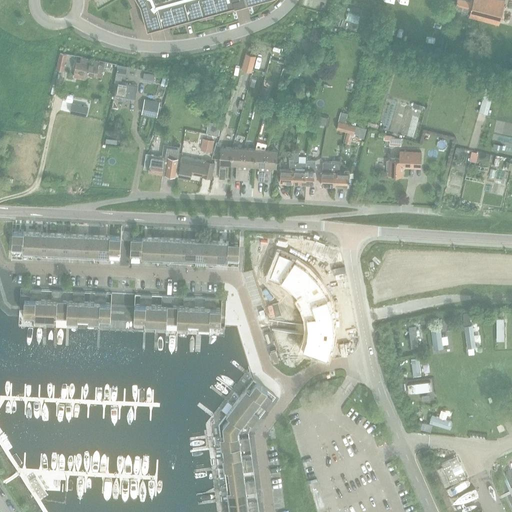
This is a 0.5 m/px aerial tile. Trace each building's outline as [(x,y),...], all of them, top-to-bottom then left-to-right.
[(137,0),(140,4),(147,30),(256,0),(137,0)] [(500,23),(505,0),(457,0),(456,5),(471,9),(469,15),(500,23)] [(59,53),(56,69),(63,71),(67,54),(59,53)] [(245,53),(241,69),(251,72),(256,56),(245,53)] [(88,65),(89,60),(81,58),(80,60),(78,60),(78,62),(76,62),(74,71),(86,74),(88,65)] [(88,65),(86,74),(101,77),(103,67),(102,66),(102,64),(100,64),(98,64),(98,62),(89,60),(88,65)] [(125,75),(126,66),(117,64),(114,82),(116,82),(113,98),(124,100),(126,83),(119,82),(121,75),(125,75)] [(488,80),(479,112),(487,115),(492,98),(493,98),(494,94),(496,95),(497,92),(498,88),(496,87),(497,82),(488,80)] [(126,83),(124,100),(134,102),(137,85),(126,83)] [(196,84),(189,91),(193,96),(197,92),(199,93),(202,90),(196,84)] [(262,87),(259,98),(265,100),(268,88),(262,87)] [(159,102),(144,99),(141,114),(156,117),(157,115),(159,116),(162,102),(159,102)] [(79,110),(77,117),(88,120),(90,113),(79,110)] [(347,124),(338,121),(336,128),(345,131),(347,124)] [(351,124),(347,124),(345,131),(347,131),(344,143),(350,144),(353,133),(358,135),(358,137),(363,138),(366,129),(356,126),(356,123),(352,121),(351,124)] [(208,122),(206,131),(218,134),(220,125),(208,122)] [(389,145),(401,146),(401,138),(395,138),(395,137),(391,136),(391,135),(384,135),(383,140),(389,140),(389,145)] [(149,171),(162,173),(174,176),(176,163),(177,163),(180,146),(174,145),(171,148),(165,147),(164,155),(151,153),(149,171)] [(231,164),(232,147),(221,147),(219,179),(225,179),(226,164),(231,164)] [(241,180),(244,148),(232,147),(231,164),(236,164),(235,180),(241,180)] [(254,165),(255,149),(244,148),(241,180),(248,181),(249,165),(254,165)] [(264,182),(266,150),(255,149),(254,165),(259,166),(258,181),(264,182)] [(266,150),(264,182),(270,182),(271,167),(276,167),(277,150),(266,150)] [(306,163),(297,163),(298,151),(294,151),(294,152),(293,159),(293,162),(292,183),(304,184),(305,169),(306,163)] [(402,175),(402,167),(420,168),(421,152),(399,151),(399,158),(389,158),(388,174),(402,175)] [(471,151),(469,161),(476,162),(477,152),(471,151)] [(293,159),(294,152),(289,152),(288,162),(289,162),(289,167),(290,167),(290,169),(280,169),(279,183),(292,183),(293,162),(293,159)] [(214,162),(205,160),(182,156),(178,176),(190,178),(191,173),(202,175),(211,177),(214,162)] [(305,169),(304,184),(313,184),(314,171),(315,171),(315,160),(309,160),(309,169),(305,169)] [(334,185),(335,160),(331,160),(331,162),(322,161),(322,171),(321,171),(320,184),(334,185)] [(335,160),(334,185),(348,186),(349,173),(337,172),(337,168),(339,168),(339,160),(335,160)] [(356,201),(360,191),(354,189),(351,200),(356,201)] [(22,249),(23,231),(12,230),(11,249),(22,249)] [(33,250),(34,231),(23,231),(22,249),(33,250)] [(44,250),(45,232),(34,231),(33,250),(44,250)] [(55,251),(56,232),(45,232),(44,250),(55,251)] [(66,251),(66,233),(56,232),(55,251),(66,251)] [(76,252),(77,233),(66,233),(66,251),(76,252)] [(87,252),(88,234),(77,233),(76,252),(87,252)] [(98,253),(99,234),(88,234),(87,252),(98,253)] [(109,253),(110,235),(99,234),(98,253),(109,253)] [(110,235),(109,253),(120,254),(121,235),(110,235)] [(141,255),(142,236),(131,236),(130,254),(141,255)] [(152,255),(153,237),(142,236),(141,255),(152,255)] [(163,256),(164,237),(153,237),(152,255),(163,256)] [(173,256),(174,238),(164,237),(163,256),(173,256)] [(184,257),(185,238),(174,238),(173,256),(184,257)] [(195,257),(196,239),(185,238),(184,257),(195,257)] [(206,258),(207,240),(196,239),(195,257),(206,258)] [(217,258),(217,240),(207,240),(206,258),(217,258)] [(227,259),(228,241),(217,240),(217,258),(227,259)] [(228,241),(227,259),(239,259),(239,241),(228,241)] [(279,251),(269,275),(280,279),(289,285),(297,293),(303,303),(306,313),(307,324),(306,334),(302,345),(327,353),(333,336),(332,336),(333,328),(334,328),(332,311),(333,311),(327,295),(328,295),(319,280),(320,280),(308,268),(309,267),(295,258),(296,257),(279,251)] [(20,298),(19,307),(23,307),(23,317),(34,317),(36,289),(30,289),(29,295),(20,294),(20,298)] [(45,318),(46,299),(41,299),(41,289),(36,289),(34,317),(45,318)] [(56,318),(57,290),(51,290),(51,300),(46,299),(45,318),(56,318)] [(67,319),(67,300),(63,300),(63,290),(57,290),(56,318),(67,319)] [(77,319),(79,291),(73,291),(72,301),(67,300),(67,319),(77,319)] [(88,320),(89,301),(84,301),(84,291),(79,291),(77,319),(88,320)] [(99,320),(100,292),(94,292),(94,302),(89,301),(88,320),(99,320)] [(100,292),(99,320),(110,321),(111,302),(106,302),(106,292),(100,292)] [(144,322),(146,294),(140,294),(140,304),(134,304),(133,322),(144,322)] [(155,323),(156,305),(151,304),(152,294),(146,294),(144,322),(155,323)] [(166,323),(168,295),(162,295),(161,305),(156,305),(155,323),(166,323)] [(177,324),(178,306),(173,305),(173,295),(168,295),(166,323),(177,324)] [(188,324),(189,296),(183,296),(183,306),(178,306),(177,324),(188,324)] [(198,325),(199,307),(194,306),(195,296),(189,296),(188,324),(198,325)] [(209,326),(211,297),(205,297),(204,307),(199,307),(198,325),(209,326)] [(211,297),(209,326),(220,326),(221,308),(216,307),(216,297),(211,297)] [(436,333),(444,331),(441,320),(433,322),(436,333)] [(246,387),(269,405),(272,400),(264,394),(267,390),(253,379),(246,387)] [(265,409),(269,405),(246,387),(240,396),(254,407),(257,403),(265,409)] [(251,411),(254,407),(240,396),(233,405),(255,422),(259,417),(251,411)] [(252,426),(255,422),(233,405),(226,413),(241,424),(244,420),(252,426)] [(238,428),(241,424),(226,413),(219,423),(220,436),(238,434),(238,428)] [(423,422),(421,429),(430,431),(432,424),(423,422)] [(222,447),(250,443),(249,437),(239,439),(238,434),(220,436),(222,447)] [(223,458),(241,455),(240,450),(250,449),(250,443),(222,447),(223,458)] [(224,468),(252,465),(252,459),(242,460),(241,455),(223,458),(224,468)] [(456,457),(441,464),(450,484),(465,477),(462,470),(461,470),(459,464),(456,457)] [(226,479),(244,477),(243,472),(253,470),(252,465),(224,468),(226,479)] [(227,490),(255,486),(254,480),(245,481),(244,477),(226,479),(227,490)] [(13,482),(0,488),(0,489),(16,511),(17,511),(27,509),(13,482)] [(229,500),(247,498),(246,493),(256,492),(255,486),(227,490),(229,500)] [(230,511),(258,507),(257,502),(247,503),(247,498),(229,500),(230,511)]
